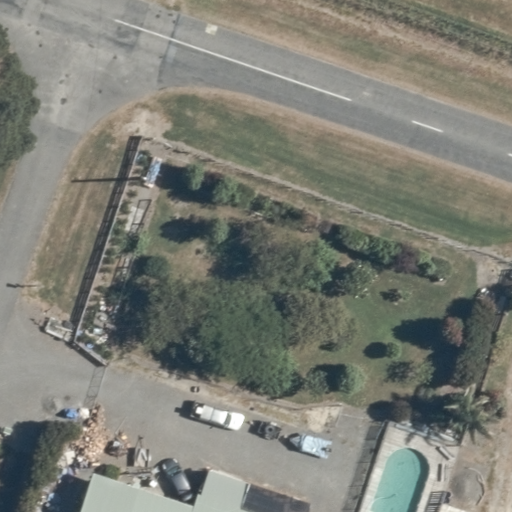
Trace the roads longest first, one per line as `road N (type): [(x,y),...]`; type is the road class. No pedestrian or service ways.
road 1 (tertiary): [(511,156),(97,15)]
road 2 (residential): [(97,15),(0,293)]
